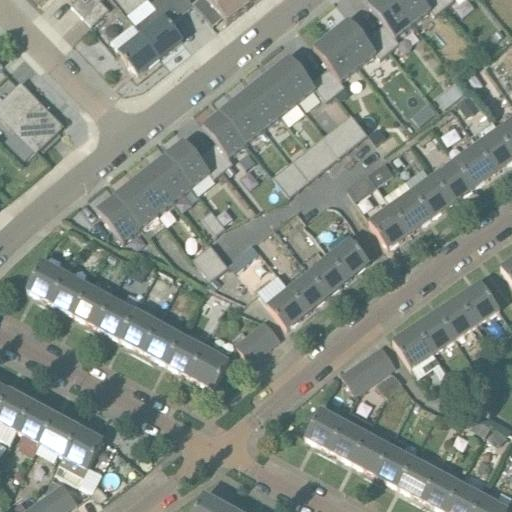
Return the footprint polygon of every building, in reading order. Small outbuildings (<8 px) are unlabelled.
[(83,23),(100,6),(103,3),(100,0),(77,0),(80,2),(71,11),(83,23)] [(141,39),(160,64),(183,46),(173,33),(174,32),(171,30),(194,11),(184,0),(162,0),(152,9),(155,14),(135,31),(141,39)] [(203,0),(228,28),(249,12),(249,11),(238,0),(203,0)] [(238,0),(249,11),(263,0),(238,0)] [(413,29),(389,0),(379,0),(368,9),(384,30),(374,37),(390,56),(399,48),(395,43),(413,29)] [(444,12),(434,0),(420,0),(420,1),(418,0),(389,0),(413,29),(431,15),(434,20),(444,12)] [(434,0),(444,12),(454,5),(449,0),(434,0)] [(100,6),(83,23),(91,31),(108,15),(100,6)] [(390,56),(374,37),(365,45),(349,24),(331,38),(358,73),(376,59),(380,64),(390,56)] [(358,73),(331,38),(313,53),(329,73),(320,81),(335,99),(345,92),(341,87),(358,73)] [(130,49),(128,46),(117,55),(125,65),(125,66),(128,69),(138,81),(160,64),(141,39),(130,49)] [(326,107),(335,99),(320,81),(311,88),(290,61),(272,76),(298,108),(316,94),(326,107)] [(281,122),(298,108),(272,76),(255,89),(281,122)] [(449,94),(457,104),(464,98),(456,88),(449,94)] [(264,136),(281,122),(255,89),(237,103),(264,136)] [(46,116),(21,90),(0,110),(0,118),(37,156),(61,133),(45,117),(46,116)] [(470,101),(458,110),(467,122),(479,113),(470,101)] [(220,117),(246,149),(264,136),(237,103),(220,117)] [(427,124),(435,118),(428,108),(419,115),(427,124)] [(207,155),(223,176),(233,168),(229,163),(246,149),(220,117),(202,131),(216,148),(207,155)] [(341,128),(357,148),(367,140),(351,120),(341,128)] [(511,126),(498,136),(511,156),(511,126)] [(331,135),(348,156),(357,148),(341,128),(331,135)] [(367,140),(375,150),(385,142),(377,133),(367,140)] [(322,143),(338,163),(348,156),(331,135),(322,143)] [(511,156),(498,136),(476,152),(495,178),(511,166),(511,156)] [(312,151),(328,171),(338,163),(322,143),(312,151)] [(214,183),(223,176),(207,155),(198,163),(184,145),(166,160),(193,192),(210,178),(214,183)] [(312,151),(302,159),(318,179),(328,171),(312,151)] [(476,152),(455,167),(474,194),(495,178),(476,152)] [(292,167),(309,187),(318,179),(302,159),(292,167)] [(149,173),(175,206),(193,192),(166,160),(149,173)] [(393,165),(398,171),(403,167),(399,161),(393,165)] [(309,187),(292,167),(283,174),(299,195),(309,187)] [(474,194),(455,167),(433,182),(453,209),(474,194)] [(366,181),(374,194),(394,181),(385,168),(366,181)] [(132,187),(158,220),(175,206),(149,173),(132,187)] [(289,203),(299,195),(283,174),(273,182),(289,203)] [(374,194),(366,181),(346,195),(355,208),(374,194)] [(453,209),(433,182),(412,198),(431,224),(453,209)] [(115,201),(141,234),(158,220),(132,187),(115,201)] [(391,213),(409,239),(431,224),(412,198),(406,189),(385,203),(392,212),(391,213)] [(115,201),(97,215),(123,248),(141,234),(115,201)] [(327,247),(342,223),(320,210),(305,235),(327,247)] [(391,213),(369,228),(388,254),(409,239),(391,213)] [(225,233),(211,216),(201,223),(215,241),(225,233)] [(329,262),(348,285),(368,268),(350,245),(329,262)] [(193,264),(202,275),(219,261),(210,250),(193,264)] [(251,250),(236,265),(244,274),(259,259),(251,250)] [(228,272),(219,261),(202,275),(210,286),(228,272)] [(309,279),(328,301),(348,285),(329,262),(309,279)] [(134,265),(127,279),(141,287),(148,273),(134,265)] [(511,288),(511,266),(502,275),(511,288)] [(28,296),(51,308),(66,281),(42,268),(28,296)] [(289,295),(307,318),(328,301),(309,279),(289,295)] [(51,308),(74,321),(89,293),(66,281),(51,308)] [(477,331),(499,316),(481,290),(459,304),(477,331)] [(74,321),(97,333),(112,305),(89,293),(74,321)] [(289,295),(268,312),(287,335),(307,318),(289,295)] [(455,346),(477,331),(459,304),(437,319),(455,346)] [(97,333),(120,345),(135,318),(112,305),(97,333)] [(120,345),(144,358),(158,330),(135,318),(120,345)] [(433,360),(455,346),(437,319),(415,334),(433,360)] [(253,333),(271,354),(280,346),(263,325),(253,333)] [(144,358),(167,370),(182,342),(158,330),(144,358)] [(244,342),(261,362),(271,354),(253,333),(246,340),(244,342)] [(411,375),(433,360),(415,334),(394,349),(411,375)] [(236,349),(244,342),(246,340),(242,336),(232,345),(236,349)] [(167,370),(190,383),(205,355),(182,342),(167,370)] [(236,349),(235,350),(251,370),(261,362),(244,342),(236,349)] [(386,380),(396,373),(381,352),(371,359),(386,380)] [(205,355),(190,383),(213,395),(228,367),(205,355)] [(375,387),(386,380),(371,359),(361,366),(375,387)] [(365,394),(375,387),(361,366),(351,373),(365,394)] [(355,402),(365,394),(351,373),(340,381),(355,402)] [(486,393),(473,374),(456,385),(469,404),(486,393)] [(387,403),(401,389),(392,379),(375,391),(387,403)] [(454,388),(447,379),(440,384),(447,393),(454,388)] [(0,413),(9,397),(0,392),(0,413)] [(12,435),(17,438),(32,410),(9,397),(0,413),(0,444),(6,448),(12,435)] [(32,410),(17,438),(41,450),(55,422),(32,410)] [(306,444),(329,456),(344,429),(320,416),(306,444)] [(40,450),(63,462),(64,462),(79,434),(55,422),(40,450)] [(470,435),(485,442),(491,431),(475,424),(470,435)] [(329,456),(352,469),(367,441),(344,429),(329,456)] [(497,433),(486,442),(496,453),(507,443),(497,433)] [(54,481),(78,493),(102,447),(79,434),(64,462),(63,462),(54,481)] [(352,469),(376,481),(391,453),(367,441),(352,469)] [(414,466),(391,453),(376,481),(399,493),(414,466)] [(399,493),(422,506),(437,478),(414,466),(399,493)] [(17,474),(13,482),(20,486),(24,478),(17,474)] [(422,506),(434,511),(448,511),(460,490),(437,478),(422,506)] [(43,503),(52,496),(61,489),(52,485),(43,503)] [(52,496),(63,511),(74,511),(77,510),(62,489),(61,489),(52,496)] [(107,502),(96,489),(93,494),(91,498),(99,508),(107,502)] [(448,511),(478,511),(483,503),(460,490),(448,511)] [(42,503),(48,511),(63,511),(52,496),(43,503),(42,503)] [(198,511),(224,511),(204,501),(198,511)] [(32,511),(48,511),(42,503),(32,511)] [(501,511),(483,503),(478,511),(501,511)]
